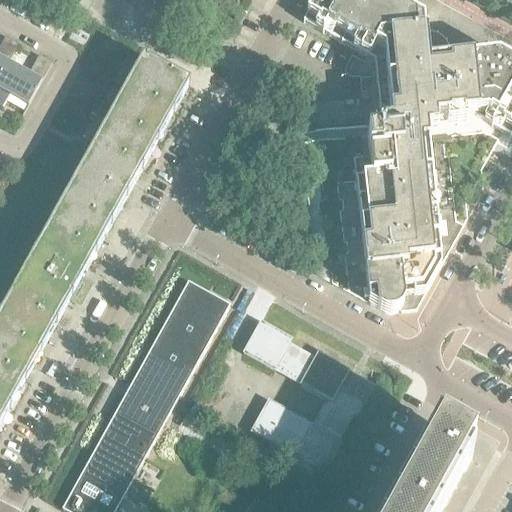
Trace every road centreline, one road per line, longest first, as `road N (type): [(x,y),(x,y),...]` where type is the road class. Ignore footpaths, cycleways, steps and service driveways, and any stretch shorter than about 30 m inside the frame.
road 1 (residential): [(12,511),(168,223)]
road 2 (residential): [(420,362),(168,223)]
road 3 (residential): [(168,223),(289,0)]
road 4 (residential): [(0,15),(74,56),(22,149),(0,137)]
road 5 (residential): [(420,362),(511,191)]
